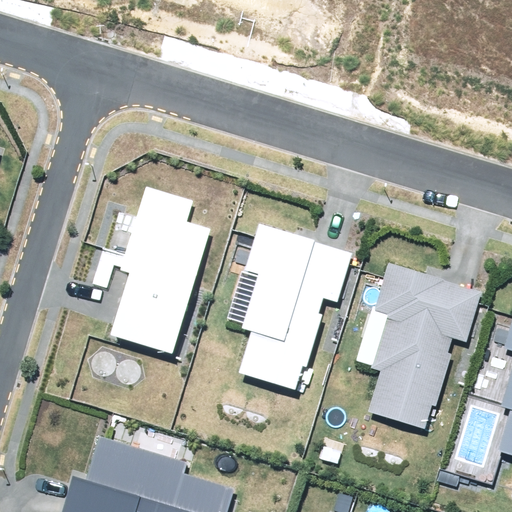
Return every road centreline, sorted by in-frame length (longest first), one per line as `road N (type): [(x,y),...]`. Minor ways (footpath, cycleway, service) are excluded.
road 1 (residential): [(93,63),(511,192)]
road 2 (residential): [(93,63),(0,365)]
